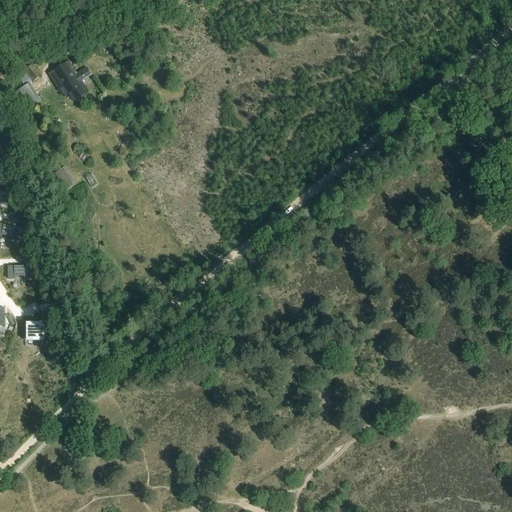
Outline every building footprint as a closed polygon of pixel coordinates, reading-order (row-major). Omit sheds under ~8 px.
[(86,94),(77,78),(67,62),(48,74),(59,91),(64,88),(69,95),(71,93),(75,100),(86,94)] [(27,74),(19,79),(25,87),(30,84),(41,77),(33,65),(24,70),(27,74)] [(478,133),(459,148),(467,157),(485,143),(478,133)] [(494,146),(500,154),(508,149),(501,140),(494,146)] [(66,167),(54,174),(64,191),(76,185),(66,167)] [(0,192),(0,202),(1,202),(1,205),(8,206),(10,194),(0,192)] [(0,225),(0,238),(1,238),(2,236),(11,238),(10,241),(17,242),(20,230),(0,225)] [(30,267),(8,267),(8,280),(15,280),(15,277),(24,277),(24,280),(31,279),(30,267)] [(25,323),(25,341),(43,341),(43,323),(25,323)]
